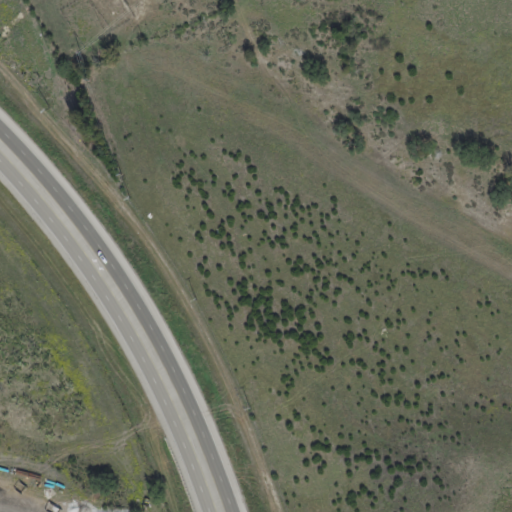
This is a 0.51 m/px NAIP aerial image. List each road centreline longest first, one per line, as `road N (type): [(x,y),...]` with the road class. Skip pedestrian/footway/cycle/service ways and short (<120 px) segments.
road 1 (secondary): [(218,511),(201,458),(120,295),(0,145)]
road 2 (residential): [(186,425),(414,312),(476,300),(511,304)]
